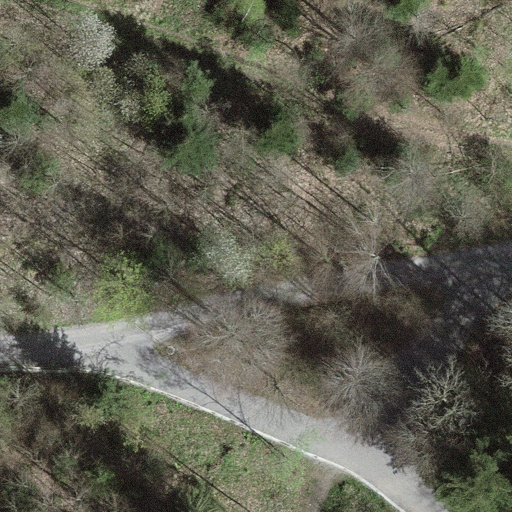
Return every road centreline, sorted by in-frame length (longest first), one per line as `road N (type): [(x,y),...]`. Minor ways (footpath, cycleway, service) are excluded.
road 1 (track): [(0,346),(74,346),(511,249)]
road 2 (track): [(511,150),(100,0)]
road 3 (track): [(74,346),(412,511)]
road 4 (track): [(511,286),(475,306),(406,386),(380,493)]
